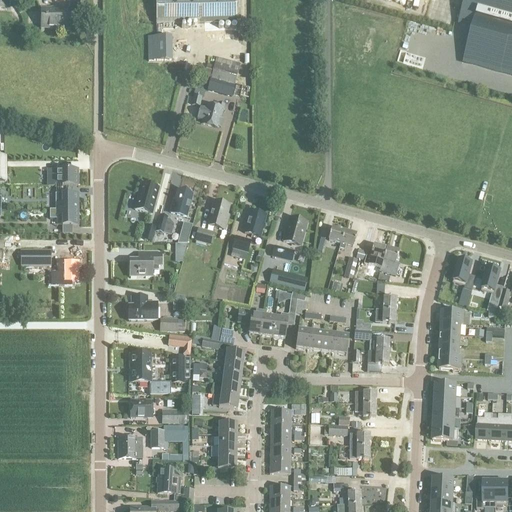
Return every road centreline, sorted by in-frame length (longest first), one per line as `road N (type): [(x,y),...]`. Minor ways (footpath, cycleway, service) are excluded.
road 1 (residential): [(100,511),(97,143)]
road 2 (residential): [(444,238),(97,143)]
road 3 (residential): [(419,383),(259,380),(252,511)]
road 4 (residential): [(419,383),(424,316),(444,238)]
road 5 (track): [(97,143),(96,0)]
